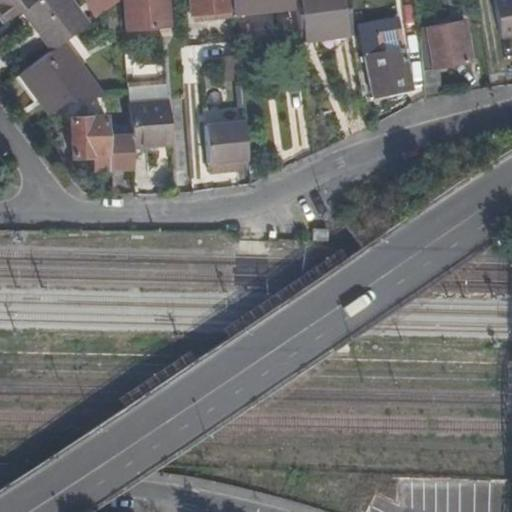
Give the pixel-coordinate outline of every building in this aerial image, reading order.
[(21,8),(31,0),(0,0),(0,14),(4,20),(21,8)] [(22,10),(35,0),(31,0),(21,8),(22,10)] [(84,23),(66,0),(35,0),(22,10),(50,48),(84,23)] [(120,1),(120,0),(82,0),(95,19),(120,1)] [(168,26),(165,0),(123,0),(126,30),(168,26)] [(189,0),(190,15),(229,11),(227,0),(189,0)] [(231,0),(233,11),(274,7),(287,4),(285,0),(231,0)] [(346,0),(293,0),(299,39),(353,34),(347,5),(346,0)] [(511,35),(511,0),(492,0),(500,37),(511,35)] [(420,39),(426,98),(438,97),(436,68),(467,62),(463,42),(468,41),(464,21),(425,29),(426,38),(420,39)] [(402,49),(398,28),(372,33),(376,54),(364,57),(372,96),(411,87),(404,49),(402,49)] [(71,101),(104,99),(64,42),(20,75),(50,117),(71,101)] [(239,80),(237,57),(225,58),(227,81),(239,80)] [(136,103),(168,101),(166,79),(135,81),(136,103)] [(165,144),(171,144),(168,101),(136,103),(128,104),(130,137),(131,146),(145,145),(165,144)] [(88,171),(132,169),(131,146),(130,137),(104,138),(103,117),(69,119),(69,158),(87,157),(88,171)] [(204,127),(207,164),(247,160),(244,123),(204,127)] [(208,175),(248,171),(247,160),(207,164),(208,175)]
